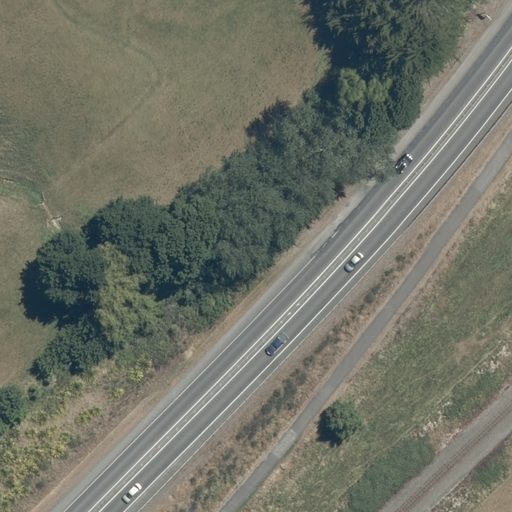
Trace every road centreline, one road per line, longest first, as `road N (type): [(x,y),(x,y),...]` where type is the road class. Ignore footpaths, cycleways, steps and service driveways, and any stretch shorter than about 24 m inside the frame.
road 1 (trunk): [(78,511),(295,291),(511,32)]
road 2 (trunk): [(511,76),(401,213),(113,511)]
